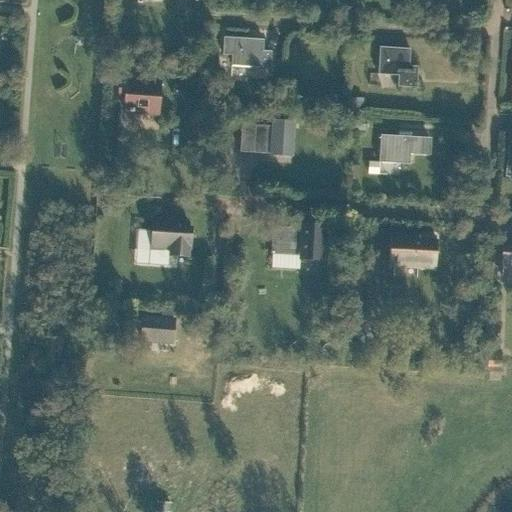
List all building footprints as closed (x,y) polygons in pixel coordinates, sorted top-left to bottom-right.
[(223,38),(222,56),(232,56),(231,67),(269,69),(271,52),(262,52),(262,40),(223,38)] [(379,47),(377,74),(397,76),(396,87),(414,89),(417,68),(408,67),(410,50),(379,47)] [(118,81),(118,98),(124,99),(124,112),(128,112),(128,114),(147,115),(147,110),(158,111),(159,84),(130,83),(130,81),(118,81)] [(273,94),(272,104),(281,105),(282,95),(273,94)] [(241,125),(239,153),(269,155),(269,156),(270,156),(271,147),(292,149),(294,122),(271,120),(271,127),(264,127),(246,125),(241,125)] [(380,136),(378,163),(408,164),(409,154),(428,154),(429,139),(380,136)] [(272,226),(270,254),(299,256),(299,259),(320,260),(322,227),(301,226),(301,229),(283,227),(284,219),(272,218),(272,226)] [(188,257),(190,229),(149,226),(148,248),(168,249),(168,256),(188,257)] [(435,237),(423,236),(423,240),(394,238),(393,265),(433,267),(435,237)] [(511,241),(502,241),(501,268),(511,269),(511,241)] [(96,290),(94,305),(103,307),(105,291),(96,290)] [(321,313),(321,323),(338,324),(338,314),(321,313)] [(141,321),(140,342),(171,344),(172,323),(141,321)] [(501,353),(487,353),(487,366),(500,367),(501,353)]
